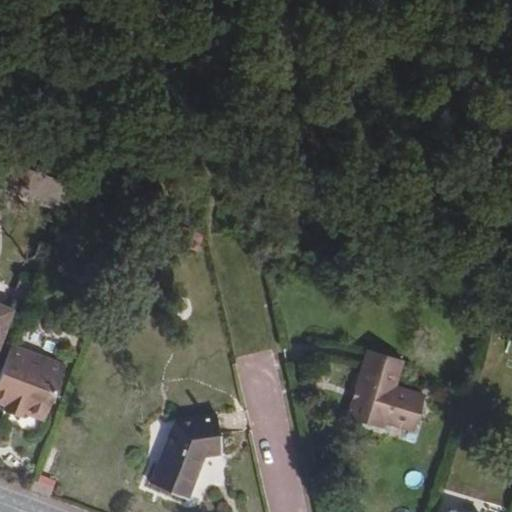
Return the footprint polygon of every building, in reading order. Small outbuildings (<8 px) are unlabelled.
[(0,158),(0,186),(57,208),(66,182),(0,158)] [(58,367),(5,345),(0,358),(0,396),(3,397),(1,402),(17,408),(18,404),(40,413),(58,367)] [(391,385),(400,358),(363,347),(344,412),(379,424),(383,412),(411,421),(412,416),(422,412),(417,401),(419,395),(391,385)] [(192,444),(200,446),(226,436),(213,397),(168,417),(146,480),(183,494),(193,466),(185,463),(192,444)] [(185,463),(193,466),(200,446),(192,444),(185,463)]
